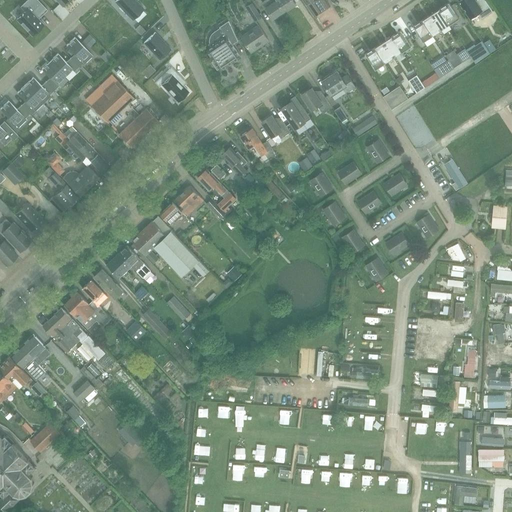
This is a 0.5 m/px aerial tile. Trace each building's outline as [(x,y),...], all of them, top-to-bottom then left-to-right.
[(8,16),(19,4),(14,0),(3,11),(8,16)] [(25,12),(17,19),(24,26),(32,35),(44,24),(37,17),(46,9),(47,11),(48,10),(39,1),(38,0),(26,0),(20,7),(25,12)] [(135,0),(117,0),(115,2),(132,19),(144,8),(135,0)] [(273,19),(284,11),(277,1),(276,0),(265,0),(263,2),(261,0),(255,0),(254,1),(261,12),(266,8),(273,19)] [(296,3),(293,0),(276,0),(277,1),(284,11),(296,3)] [(303,0),(315,16),(331,6),(326,0),(316,0),(315,1),(313,0),(303,0)] [(481,4),(480,2),(479,1),(477,2),(475,0),(461,0),(459,1),(471,18),(478,13),(483,19),(493,12),(485,0),(481,4)] [(252,2),(246,6),(255,21),(261,18),(252,2)] [(439,9),(449,24),(459,18),(449,2),(439,9)] [(449,24),(439,9),(431,14),(441,30),(449,24)] [(101,12),(89,23),(106,41),(115,32),(119,36),(130,25),(118,13),(110,22),(101,12)] [(441,30),(431,14),(423,20),(433,35),(441,30)] [(433,35),(423,20),(423,19),(413,26),(423,41),(433,35)] [(221,29),(227,39),(209,51),(208,52),(208,53),(209,52),(215,62),(213,63),(218,71),(220,70),(221,71),(222,72),(223,72),(222,71),(229,67),(230,66),(230,65),(232,63),(233,64),(234,64),(234,63),(241,59),(242,59),(241,58),(233,46),(239,42),(229,23),(221,29)] [(241,37),(251,52),(269,40),(259,25),(241,37)] [(392,36),(392,37),(402,52),(412,46),(401,30),(392,36)] [(155,32),(144,43),(160,59),(171,49),(155,32)] [(137,33),(132,38),(136,42),(141,37),(137,33)] [(95,40),(90,35),(84,40),(90,46),(95,40)] [(89,52),(75,37),(67,45),(75,54),(84,64),(93,56),(89,52)] [(402,52),(392,37),(384,42),(394,57),(402,52)] [(492,52),(498,49),(493,39),(487,42),(492,52)] [(486,41),(479,44),(482,50),(474,54),(478,62),(492,54),(486,41)] [(394,57),(384,42),(376,47),(386,63),(394,57)] [(370,60),(363,65),(375,82),(384,76),(378,67),(386,63),(376,47),(375,47),(366,53),(370,60)] [(454,50),(446,56),(454,68),(463,62),(459,57),(454,50)] [(73,69),(66,62),(58,53),(50,61),(65,76),(73,69)] [(84,64),(75,54),(71,58),(79,67),(80,68),(84,64)] [(79,67),(71,58),(66,62),(73,69),(74,71),(79,67)] [(65,76),(50,61),(42,69),(50,77),(57,84),(65,76)] [(168,77),(161,84),(178,102),(189,92),(179,81),(182,78),(171,67),(165,73),(168,77)] [(337,71),(323,81),(332,95),(343,88),(346,92),(356,86),(348,74),(342,78),(337,71)] [(425,81),(428,87),(443,78),(439,72),(425,81)] [(112,74),(111,75),(86,99),(108,122),(134,97),(112,74)] [(417,75),(409,80),(417,93),(425,87),(417,75)] [(50,94),(42,85),(33,77),(26,85),(43,103),(51,96),(50,94)] [(57,84),(50,77),(46,81),(54,90),(59,86),(57,84)] [(54,90),(46,81),(42,85),(50,94),(54,90)] [(43,103),(26,85),(17,92),(26,101),(35,111),(43,103)] [(391,86),(385,89),(387,95),(393,92),(391,86)] [(394,109),(411,100),(404,86),(387,95),(394,109)] [(331,105),(321,91),(316,94),(312,88),(302,95),(312,110),(318,106),(321,111),(331,105)] [(25,118),(17,109),(9,100),(0,109),(9,117),(18,127),(27,119),(25,118)] [(35,111),(26,101),(21,105),(30,114),(31,115),(35,111)] [(296,107),(292,102),(282,108),(296,129),(311,118),(301,104),(296,107)] [(30,114),(21,105),(17,109),(25,118),(30,114)] [(118,134),(131,147),(159,121),(146,107),(118,134)] [(347,118),(340,107),(334,111),(342,122),(347,118)] [(291,132),(281,118),(276,121),(272,115),(262,122),(272,137),(278,133),(281,138),(291,132)] [(18,136),(4,121),(0,126),(6,132),(14,140),(18,136)] [(362,125),(354,130),(357,135),(366,130),(362,125)] [(267,156),(274,151),(267,141),(262,144),(252,129),(241,136),(249,148),(254,144),(257,150),(259,149),(263,155),(265,154),(267,156)] [(76,131),(69,138),(86,156),(94,164),(103,174),(111,166),(109,164),(77,131),(76,131)] [(86,156),(64,133),(59,138),(64,144),(62,146),(79,163),(86,156)] [(34,143),(41,150),(50,140),(43,134),(34,143)] [(389,155),(379,140),(368,147),(378,162),(389,155)] [(236,153),(230,147),(222,154),(242,176),(247,171),(243,166),(247,161),(238,151),(236,153)] [(315,149),(307,155),(314,166),(322,161),(315,149)] [(22,156),(17,163),(23,167),(28,160),(22,156)] [(3,171),(15,184),(24,175),(12,162),(3,171)] [(362,173),(356,164),(354,162),(339,172),(346,183),(362,173)] [(213,186),(221,195),(230,203),(235,198),(218,179),(219,178),(220,179),(227,173),(224,171),(224,170),(223,169),(222,169),(217,164),(211,170),(212,171),(211,172),(207,168),(198,178),(209,190),(213,186)] [(66,175),(63,178),(80,196),(99,177),(88,165),(79,174),(78,172),(75,171),(70,172),(68,172),(66,174),(66,175)] [(68,207),(79,197),(78,196),(78,197),(55,172),(49,166),(42,173),(48,178),(59,190),(49,200),(62,213),(66,209),(66,208),(67,207),(68,207)] [(322,173),(311,180),(321,195),(332,188),(322,173)] [(400,173),(385,184),(392,195),(408,185),(400,173)] [(275,181),(270,186),(283,201),(288,196),(275,181)] [(176,199),(182,206),(179,209),(183,213),(187,217),(204,200),(190,185),(176,199)] [(374,191),(359,201),(366,212),(382,202),(374,191)] [(406,210),(426,200),(422,191),(402,201),(406,210)] [(11,209),(0,198),(0,209),(5,215),(11,209)] [(226,213),(219,205),(212,198),(207,203),(221,218),(232,230),(237,225),(226,213)] [(221,200),(218,204),(219,205),(226,213),(227,213),(230,210),(221,200)] [(36,237),(48,225),(26,202),(14,213),(36,237)] [(171,225),(183,213),(179,209),(173,202),(160,214),(171,225)] [(335,202),(324,209),(334,224),(346,217),(335,202)] [(505,227),(507,206),(494,205),(492,226),(505,227)] [(429,214),(418,222),(428,237),(439,230),(429,214)] [(158,215),(141,232),(132,240),(154,263),(159,259),(151,250),(154,247),(182,276),(194,265),(204,275),(210,269),(158,215)] [(0,230),(20,252),(32,241),(14,221),(11,224),(7,219),(0,225),(0,230)] [(271,242),(278,236),(271,228),(264,235),(271,242)] [(354,230),(343,237),(353,252),(364,245),(354,230)] [(402,233),(387,243),(394,254),(409,244),(402,233)] [(17,255),(0,236),(0,257),(7,265),(17,255)] [(462,243),(450,249),(457,264),(469,258),(462,243)] [(127,245),(119,253),(131,266),(136,270),(140,275),(148,267),(142,261),(127,245)] [(131,266),(119,253),(107,264),(119,277),(123,274),(126,277),(130,273),(127,270),(131,266)] [(378,258),(367,265),(377,280),(388,273),(378,258)] [(230,273),(237,281),(245,274),(238,266),(230,273)] [(454,275),(467,276),(467,266),(455,266),(454,275)] [(511,268),(501,268),(501,280),(511,280),(511,268)] [(102,269),(94,276),(115,298),(123,291),(102,269)] [(108,296),(103,291),(92,279),(82,288),(94,299),(99,305),(108,296)] [(451,279),(451,286),(467,287),(467,280),(451,279)] [(511,297),(511,283),(496,283),(495,300),(508,300),(508,297),(511,297)] [(142,286),(135,293),(141,300),(148,292),(142,286)] [(196,308),(179,291),(167,303),(194,331),(198,326),(194,322),(196,320),(191,313),(196,308)] [(431,291),(431,298),(454,299),(455,292),(431,291)] [(65,304),(82,322),(87,326),(95,318),(103,327),(112,318),(99,305),(94,300),(94,299),(89,304),(78,292),(65,304)] [(209,302),(216,295),(214,292),(206,299),(209,302)] [(390,302),(388,293),(379,295),(381,304),(390,302)] [(436,313),(452,314),(452,306),(445,305),(445,301),(437,301),(436,313)] [(493,317),(499,318),(500,311),(507,311),(507,317),(511,317),(511,305),(494,304),(493,317)] [(82,325),(80,327),(62,307),(43,325),(59,341),(56,343),(66,353),(81,338),(83,341),(90,334),(82,325)] [(143,314),(166,338),(172,332),(149,308),(143,314)] [(464,313),(461,317),(472,325),(475,321),(464,313)] [(452,329),(452,319),(425,318),(424,330),(440,331),(440,328),(452,329)] [(128,329),(138,339),(147,331),(136,320),(128,329)] [(496,342),(508,341),(508,323),(495,324),(496,342)] [(46,347),(34,334),(21,346),(33,359),(38,364),(43,360),(37,355),(46,347)] [(107,351),(90,334),(83,341),(100,358),(107,351)] [(497,365),(507,365),(508,345),(498,345),(497,365)] [(21,346),(13,354),(36,379),(45,371),(38,364),(33,359),(21,346)] [(468,376),(478,377),(479,349),(470,348),(468,376)] [(16,387),(19,389),(24,384),(26,382),(28,384),(33,379),(11,356),(0,366),(0,368),(11,381),(16,387)] [(424,361),(424,370),(448,370),(448,361),(424,361)] [(178,377),(183,372),(173,362),(168,367),(178,377)] [(97,379),(96,378),(84,366),(83,367),(81,369),(93,382),(97,379)] [(369,378),(370,367),(355,367),(355,377),(369,378)] [(16,387),(11,381),(0,368),(0,400),(1,402),(16,387)] [(86,379),(72,392),(80,401),(94,388),(86,379)] [(461,411),(462,380),(455,380),(453,410),(461,411)] [(45,392),(45,391),(36,382),(31,387),(40,396),(45,392)] [(170,383),(157,397),(166,406),(179,391),(170,383)] [(462,403),(468,403),(470,387),(463,386),(462,403)] [(486,395),(486,408),(509,407),(509,394),(486,395)] [(346,406),(379,407),(379,398),(347,397),(346,406)] [(424,410),(436,412),(438,404),(425,402),(424,410)] [(217,404),(217,415),(227,416),(228,405),(217,404)] [(72,407),(68,411),(75,419),(80,415),(72,407)] [(286,420),(295,421),(296,411),(286,410),(286,420)] [(480,420),(491,418),(490,410),(478,413),(480,420)] [(311,427),(322,427),(322,412),(311,411),(311,427)] [(511,416),(509,417),(510,412),(497,412),(496,423),(511,423),(511,416)] [(349,423),(357,424),(358,415),(350,414),(349,423)] [(437,431),(446,431),(447,421),(438,421),(437,431)] [(27,423),(24,425),(33,435),(36,432),(27,423)] [(40,452),(60,433),(50,423),(30,441),(40,452)] [(132,427),(125,434),(135,444),(142,437),(132,427)] [(0,491),(3,495),(0,498),(0,502),(7,510),(21,496),(21,495),(26,494),(26,495),(28,494),(27,493),(31,490),(32,491),(33,489),(32,489),(33,484),(34,485),(35,483),(33,483),(32,479),(33,478),(32,476),(31,477),(28,474),(34,468),(35,469),(36,468),(35,467),(36,466),(35,465),(34,467),(28,461),(29,460),(29,459),(27,460),(13,445),(14,444),(13,443),(14,443),(7,435),(5,436),(4,436),(3,436),(4,437),(3,438),(0,435),(0,491)] [(462,472),(474,472),(475,441),(463,440),(462,472)] [(198,453),(212,454),(212,445),(199,444),(198,453)] [(84,457),(87,460),(98,451),(95,448),(84,457)] [(507,449),(481,448),(481,467),(507,467),(507,449)] [(239,459),(249,459),(250,449),(240,449),(239,459)] [(260,454),(262,461),(276,458),(274,450),(260,454)] [(330,466),(342,467),(342,454),(331,453),(330,466)] [(368,469),(379,469),(380,458),(369,457),(368,469)] [(351,468),(360,469),(361,459),(352,458),(351,468)] [(209,480),(211,469),(200,466),(197,477),(209,480)] [(256,467),(257,476),(267,476),(267,466),(256,467)] [(282,478),(294,478),(294,470),(283,469),(282,478)] [(304,479),(314,479),(314,470),(304,469),(304,479)] [(336,480),(336,472),(324,471),(324,480),(336,480)] [(364,483),(374,484),(375,475),(364,474),(364,483)] [(401,477),(400,484),(411,485),(412,477),(401,477)] [(458,502),(479,504),(480,488),(459,486),(458,502)] [(196,493),(195,501),(209,502),(210,494),(196,493)]
